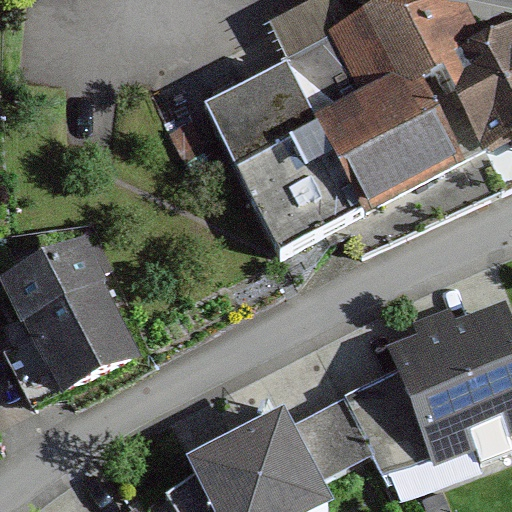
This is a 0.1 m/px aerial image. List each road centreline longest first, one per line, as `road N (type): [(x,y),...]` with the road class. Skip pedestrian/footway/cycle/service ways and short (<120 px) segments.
road 1 (residential): [(511,217),(383,273),(90,432),(0,492)]
road 2 (unknown): [(124,0),(102,139)]
